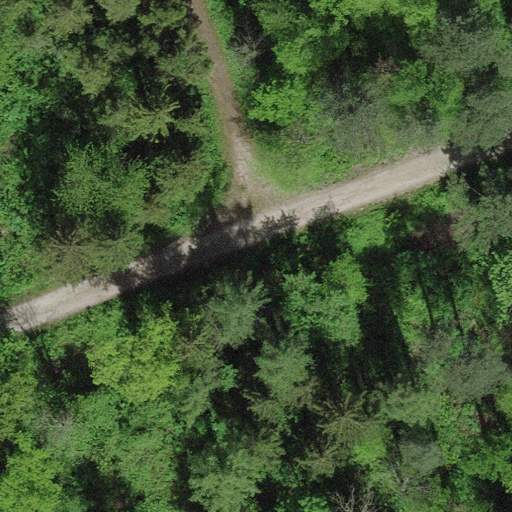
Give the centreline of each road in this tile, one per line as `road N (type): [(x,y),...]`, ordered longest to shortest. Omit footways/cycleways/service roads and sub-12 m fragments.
road 1 (track): [(0,323),(511,134)]
road 2 (track): [(251,227),(177,0)]
